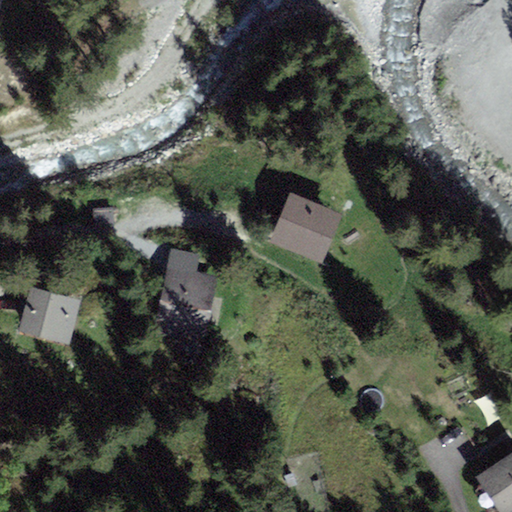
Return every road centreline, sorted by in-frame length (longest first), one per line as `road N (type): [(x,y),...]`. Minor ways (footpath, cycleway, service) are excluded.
road 1 (track): [(212,226),(161,220),(116,235),(55,235),(0,250)]
road 2 (track): [(511,14),(479,64),(477,84),(484,120),(511,154)]
